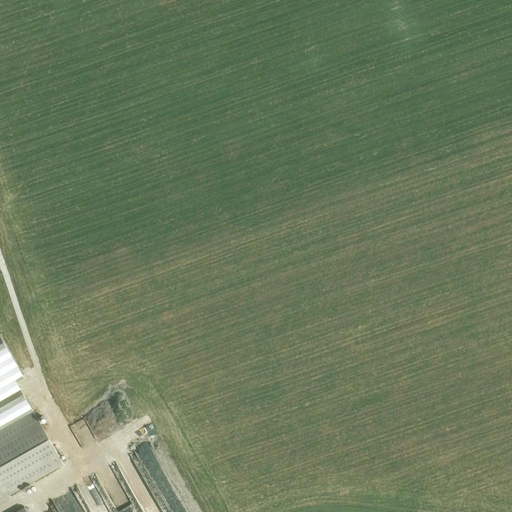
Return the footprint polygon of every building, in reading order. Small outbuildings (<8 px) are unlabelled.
[(0,422),(31,407),(16,378),(23,375),(0,333),(0,422)] [(134,419),(139,427),(155,418),(150,409),(134,419)] [(0,499),(62,464),(32,410),(0,428),(0,499)] [(150,431),(137,438),(151,466),(158,463),(160,467),(167,464),(150,431)] [(137,461),(134,453),(128,455),(131,463),(137,461)]
